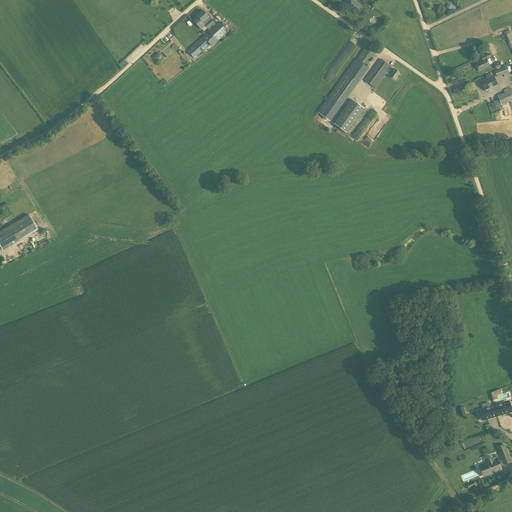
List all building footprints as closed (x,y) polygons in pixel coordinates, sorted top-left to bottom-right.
[(354,0),(351,0),(346,6),(350,9),(350,8),(357,15),(363,8),(354,0)] [(195,21),(201,29),(202,29),(206,26),(210,30),(188,51),(194,58),(203,50),(206,52),(228,32),(220,22),(216,25),(214,23),(215,22),(209,15),(208,16),(204,11),(198,16),(199,18),(195,21)] [(342,105),(358,83),(369,68),(366,66),(376,53),(366,46),(357,59),(355,58),(344,74),(345,74),(339,82),(329,96),(318,112),(331,122),(342,105)] [(152,57),(154,60),(160,55),(157,52),(152,57)] [(490,66),(487,59),(491,57),(489,53),(481,57),(482,60),(475,63),(479,71),(490,66)] [(380,81),(386,74),(388,71),(391,74),(390,75),(395,79),(400,73),(394,69),(394,70),(390,67),(391,66),(381,58),(365,81),(376,89),(382,82),(380,81)] [(123,60),(118,64),(121,68),(126,63),(123,60)] [(495,71),(497,77),(503,75),(504,77),(510,75),(509,72),(511,71),(511,75),(511,74),(511,66),(510,67),(510,66),(507,67),(507,66),(495,71)] [(486,91),(498,86),(493,75),(481,81),(486,91)] [(501,105),(501,106),(510,102),(511,104),(511,103),(511,89),(497,96),(499,100),(496,101),(498,106),(501,105)] [(473,91),(465,95),(469,102),(476,98),(473,91)] [(347,133),(364,108),(352,99),(334,124),(347,133)] [(371,137),(376,140),(390,115),(384,111),(370,135),(372,136),(371,137)] [(28,214),(5,228),(0,230),(0,246),(2,249),(37,229),(28,214)] [(3,265),(22,253),(20,251),(2,262),(3,265)] [(499,389),(490,392),(492,400),(497,398),(496,395),(501,394),(499,389)] [(501,415),(509,412),(506,402),(494,405),(496,412),(499,410),(501,415)] [(482,409),(485,419),(493,417),(492,413),(496,412),(494,405),(490,406),(489,403),(482,405),(483,408),(482,409)] [(504,445),(497,447),(502,458),(508,456),(504,445)] [(483,466),(487,474),(493,472),(494,471),(501,469),(497,459),(493,461),(492,458),(486,460),(488,464),(483,466)]
